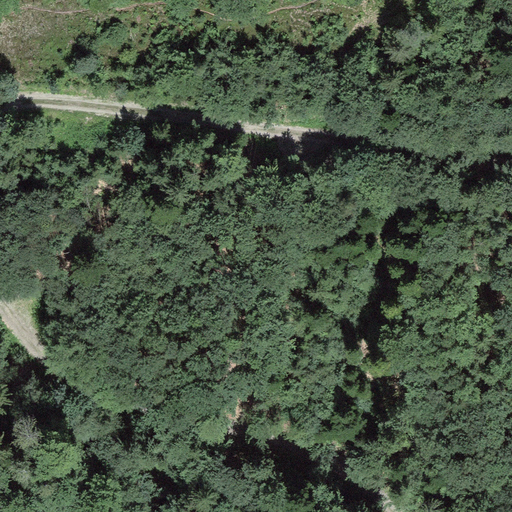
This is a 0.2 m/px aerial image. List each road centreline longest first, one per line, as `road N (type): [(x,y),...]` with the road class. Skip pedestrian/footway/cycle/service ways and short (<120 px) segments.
road 1 (track): [(511,171),(220,123),(19,102),(0,109)]
road 2 (track): [(0,301),(28,344),(79,383),(343,464),(396,511)]
